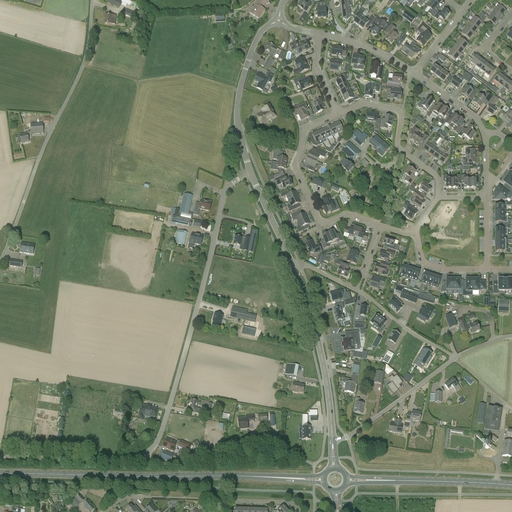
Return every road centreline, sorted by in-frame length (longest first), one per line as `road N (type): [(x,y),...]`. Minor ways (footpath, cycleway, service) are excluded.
road 1 (secondary): [(0,474),(323,480)]
road 2 (unclassified): [(146,453),(164,426),(223,195),(250,172)]
road 3 (unclassified): [(0,262),(83,65),(93,0)]
road 4 (tertiary): [(332,441),(327,383),(292,264)]
road 5 (tertiary): [(250,172),(237,97),(252,45),(278,19)]
road 6 (secondary): [(496,484),(345,480)]
road 7 (residential): [(332,441),(355,433),(455,357)]
road 8 (residential): [(496,484),(505,402),(455,357)]
road 9 (unclassified): [(146,453),(114,460),(0,457)]
road 10 (residential): [(337,114),(303,127),(293,164),(320,227)]
road 11 (unclassified): [(146,453),(176,462),(270,439)]
